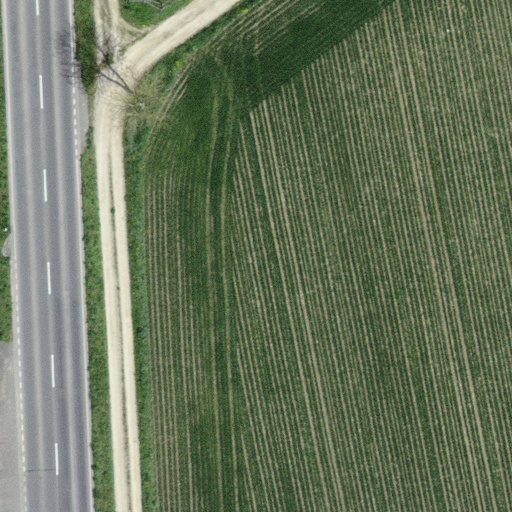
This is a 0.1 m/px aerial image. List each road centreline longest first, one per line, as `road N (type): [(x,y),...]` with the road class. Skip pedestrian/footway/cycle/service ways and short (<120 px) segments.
road 1 (secondary): [(39,0),(63,511)]
road 2 (track): [(153,511),(138,0)]
